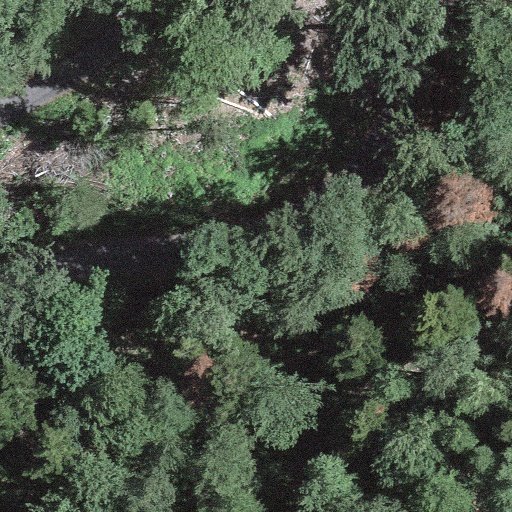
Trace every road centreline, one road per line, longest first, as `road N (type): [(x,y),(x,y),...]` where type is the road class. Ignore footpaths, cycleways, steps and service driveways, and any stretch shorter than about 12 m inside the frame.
road 1 (track): [(458,0),(379,159),(340,198),(253,242),(71,262),(0,283)]
road 2 (track): [(0,113),(97,54),(160,0)]
